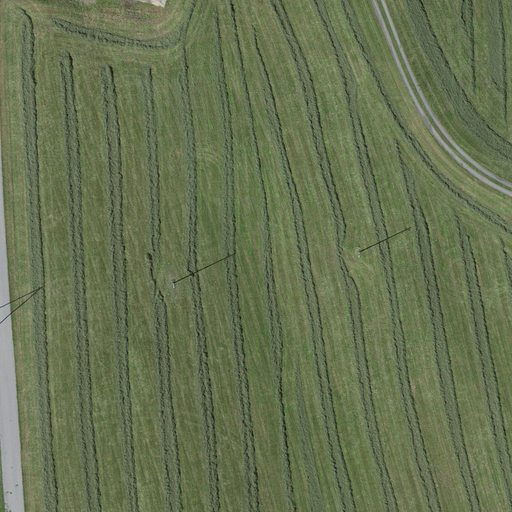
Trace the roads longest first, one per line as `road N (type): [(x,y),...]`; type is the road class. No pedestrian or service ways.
road 1 (track): [(378,0),(429,118),(455,151),(511,190)]
road 2 (residential): [(0,289),(14,511)]
